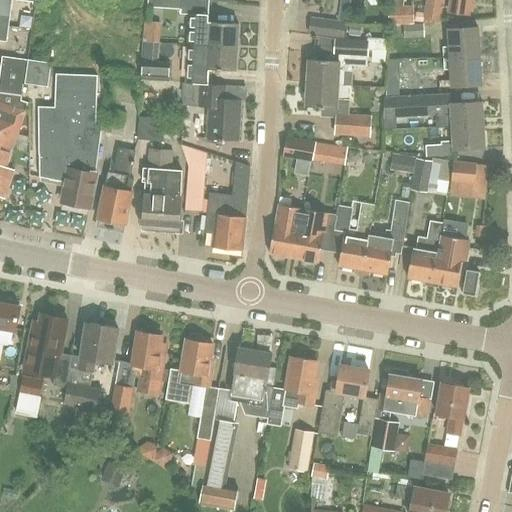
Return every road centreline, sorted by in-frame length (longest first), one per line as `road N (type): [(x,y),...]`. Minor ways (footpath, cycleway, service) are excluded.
road 1 (residential): [(249,297),(275,0)]
road 2 (tertiary): [(511,345),(249,297)]
road 3 (tertiary): [(249,297),(0,248)]
road 4 (residential): [(485,511),(511,375)]
